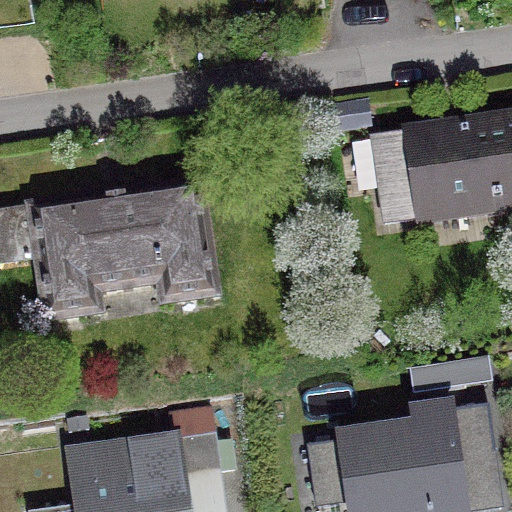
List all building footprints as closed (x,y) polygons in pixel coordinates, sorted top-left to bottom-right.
[(0,0),(0,30),(34,25),(30,0),(0,0)] [(511,119),(372,140),(385,223),(511,205),(511,119)] [(214,294),(198,184),(31,209),(47,318),(97,311),(94,290),(160,280),(163,301),(214,294)] [(351,511),(463,511),(456,461),(495,455),(488,406),(417,417),(419,432),(342,442),(351,511)] [(79,511),(185,511),(175,440),(71,455),(79,511)]
